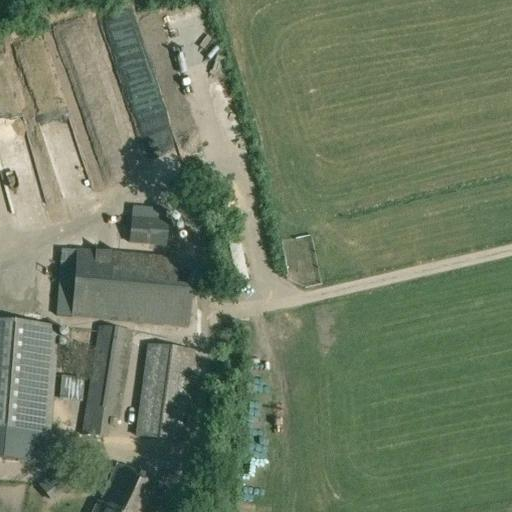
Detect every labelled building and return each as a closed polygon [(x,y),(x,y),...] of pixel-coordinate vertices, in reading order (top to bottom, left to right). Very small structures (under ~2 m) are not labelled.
[(0,58),(0,125),(20,120),(5,58),(0,58)] [(26,122),(0,126),(0,138),(28,134),(26,122)] [(117,158),(123,174),(136,169),(130,153),(117,158)] [(168,247),(169,221),(133,219),(131,244),(168,247)] [(189,326),(193,288),(175,287),(178,259),(78,250),(72,316),(189,326)] [(0,460),(48,464),(57,328),(0,324),(0,460)] [(119,421),(132,332),(101,327),(85,436),(105,439),(108,419),(119,421)] [(183,442),(195,352),(149,346),(138,436),(183,442)] [(63,386),(64,398),(77,398),(77,385),(63,386)] [(156,511),(167,487),(116,465),(100,502),(99,501),(93,511),(156,511)]
